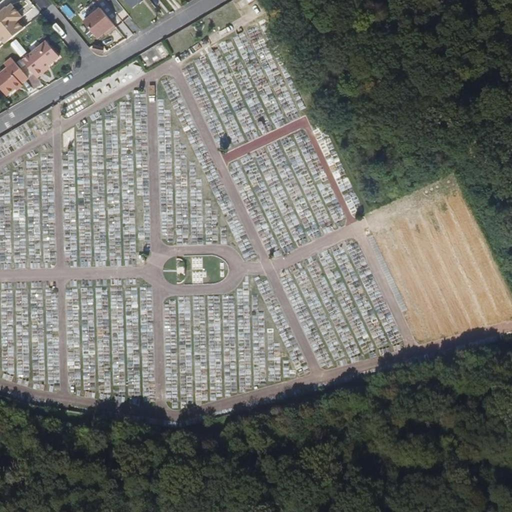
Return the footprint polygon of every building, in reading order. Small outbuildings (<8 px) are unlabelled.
[(125,0),(133,9),(140,3),(143,0),(125,0)] [(22,31),(16,23),(12,18),(16,14),(10,7),(5,11),(4,10),(0,13),(0,41),(4,46),(22,31)] [(117,28),(101,9),(84,22),(99,39),(108,32),(109,34),(117,28)] [(21,19),(16,14),(12,18),(16,23),(21,19)] [(51,68),(61,58),(48,43),(25,64),(38,79),(45,73),(43,72),(49,66),(51,68)] [(103,54),(104,47),(94,46),(93,52),(103,54)] [(0,87),(8,97),(28,79),(12,59),(4,65),(8,69),(0,75),(0,87)] [(128,83),(142,73),(134,63),(122,72),(126,76),(124,78),(128,83)]
